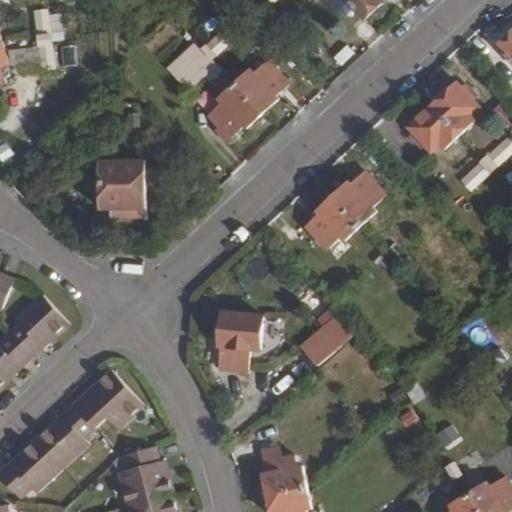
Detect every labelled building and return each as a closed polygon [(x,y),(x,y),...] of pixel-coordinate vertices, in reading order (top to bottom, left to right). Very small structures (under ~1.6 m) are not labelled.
[(348,0),(364,17),(383,0),(348,0)] [(37,12),(40,36),(46,35),(47,42),(54,41),(50,11),(37,12)] [(226,27),(203,48),(211,58),(234,37),(226,27)] [(511,32),(500,44),(511,57),(511,32)] [(40,36),(43,68),(57,67),(54,41),(47,42),(46,35),(40,36)] [(0,43),(0,85),(4,84),(0,70),(0,66),(9,64),(2,43),(0,43)] [(64,46),(65,66),(78,66),(78,45),(64,46)] [(203,48),(180,69),(188,79),(211,58),(203,48)] [(251,69),(235,84),(261,113),(277,98),(274,95),(289,82),(270,61),(256,74),(251,69)] [(457,83),(434,105),(461,134),(478,119),(474,114),(481,108),(473,100),(478,95),(467,84),(463,89),(457,83)] [(225,102),(211,115),(230,136),(243,123),(246,126),(261,113),(235,84),(220,97),(225,102)] [(109,105),(110,127),(140,127),(140,105),(109,105)] [(411,126),(416,132),(412,135),(423,147),(427,143),(434,151),(444,143),(448,147),(461,134),(434,105),(411,126)] [(487,123),(471,132),(481,147),(496,138),(487,123)] [(112,134),(112,149),(136,149),(136,134),(112,134)] [(511,142),(508,138),(485,159),(494,170),(511,153),(511,142)] [(104,159),(103,205),(111,206),(111,216),(147,216),(147,180),(153,176),(154,169),(147,164),(147,160),(104,159)] [(485,159),(462,180),(472,191),(494,170),(485,159)] [(511,188),(511,167),(502,175),(511,188)] [(351,182),(336,197),(362,226),(377,211),(373,207),(388,193),(368,173),(355,186),(351,182)] [(323,215),(310,228),(329,249),(343,236),(347,241),(362,226),(336,197),(320,212),(323,215)] [(408,230),(386,251),(397,262),(419,242),(408,230)] [(386,251),(363,272),(374,283),(397,262),(386,251)] [(0,291),(12,265),(0,260),(0,291)] [(0,390),(75,320),(51,293),(23,318),(29,325),(5,346),(0,340),(0,390)] [(225,330),(224,344),(233,345),(232,352),(253,354),(253,346),(263,347),(265,316),(227,313),(226,318),(221,321),(221,328),(225,330)] [(297,320),(294,351),(307,353),(310,321),(297,320)] [(117,368),(1,474),(22,497),(33,487),(36,490),(90,441),(86,436),(110,415),(120,426),(147,401),(117,368)] [(383,382),(398,408),(409,402),(396,380),(394,375),(383,382)] [(398,408),(414,433),(425,427),(409,402),(398,408)] [(452,425),(435,432),(442,447),(458,440),(452,425)] [(126,501),(128,511),(177,511),(171,489),(162,455),(155,457),(151,442),(122,450),(126,465),(117,467),(126,501)] [(267,472),(270,495),(310,487),(307,469),(300,469),(298,455),(284,457),(284,448),(268,450),(271,471),(267,472)] [(475,450),(449,466),(456,478),(482,462),(475,450)] [(449,466),(423,482),(430,494),(456,478),(449,466)] [(467,496),(476,511),(504,511),(511,507),(511,493),(505,481),(489,490),(485,485),(467,496)] [(270,495),(271,511),(307,511),(307,507),(313,506),(310,487),(270,495)] [(450,511),(476,511),(467,496),(449,508),(450,511)]
